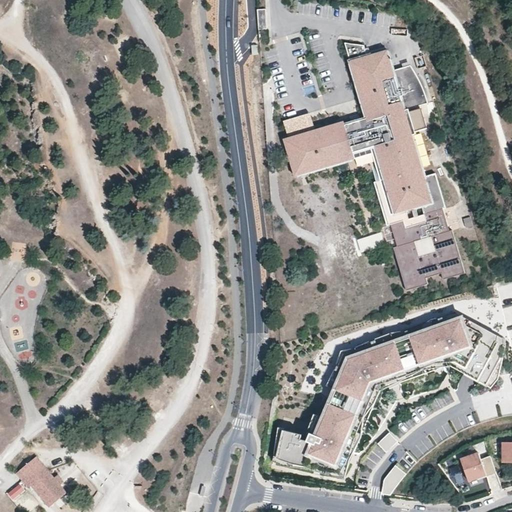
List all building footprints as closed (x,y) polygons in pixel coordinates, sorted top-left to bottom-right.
[(406,108),(405,105),(425,99),(423,93),(422,86),(419,79),(415,71),(411,65),(407,61),(390,67),(384,46),(364,52),(360,42),(341,39),(365,115),(342,122),(343,124),(292,139),(302,171),(329,162),(327,156),(368,143),(378,176),(372,178),(385,222),(389,220),(396,242),(392,243),(405,287),(427,280),(425,274),(440,269),(442,275),(463,269),(450,226),(447,227),(440,205),(443,204),(433,169),(425,172),(422,172),(419,164),(415,166),(409,149),(409,131),(413,130),(406,108)] [(270,72),(269,52),(261,52),(261,60),(261,73),(270,72)] [(428,119),(423,103),(406,108),(411,125),(428,119)] [(292,139),(343,124),(342,122),(341,118),(290,134),(281,136),(293,173),(302,171),(292,139)] [(419,164),(409,131),(409,149),(415,166),(419,164)] [(329,162),(370,150),(368,143),(327,156),(329,162)] [(356,238),(360,252),(385,244),(381,231),(356,238)] [(505,339),(459,313),(431,320),(423,325),(424,329),(454,318),(506,346),(505,339)] [(498,379),(506,346),(454,318),(424,329),(410,334),(347,356),(334,389),(322,417),(313,413),(304,435),(284,430),(276,462),(338,477),(348,451),(354,454),(381,390),(393,386),(391,380),(395,378),(400,383),(445,367),(450,358),(454,360),(452,367),(491,388),(498,379)] [(347,356),(410,334),(409,331),(392,333),(342,351),(328,386),(334,389),(347,356)] [(452,367),(454,360),(450,358),(445,367),(450,365),(452,367)] [(276,462),(284,430),(282,430),(274,461),(276,462)] [(344,478),(354,454),(348,451),(338,477),(344,478)] [(497,473),(491,456),(481,459),(479,453),(461,460),(469,481),(487,475),(487,477),(497,473)] [(59,485),(54,478),(36,456),(19,470),(31,484),(49,507),(66,493),(59,485)] [(399,483),(407,474),(396,465),(385,478),(384,481),(383,490),(387,491),(386,494),(391,495),(399,483)] [(19,470),(16,472),(28,486),(31,484),(19,470)] [(59,485),(63,482),(57,475),(54,478),(59,485)]
